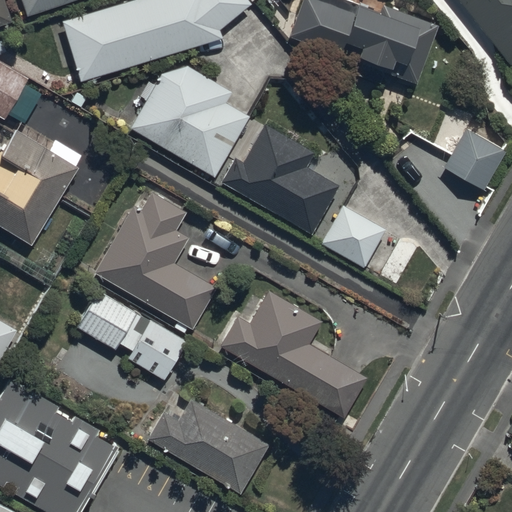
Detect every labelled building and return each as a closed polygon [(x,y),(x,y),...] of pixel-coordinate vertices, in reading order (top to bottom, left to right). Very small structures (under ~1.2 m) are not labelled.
[(20,0),(29,23),(95,0),(20,0)] [(173,0),(69,32),(85,86),(217,47),(253,15),(239,0),(173,0)] [(436,39),(324,0),(307,0),(294,38),(420,82),(436,39)] [(511,0),(456,0),(511,67),(511,66),(511,0)] [(0,1),(0,31),(10,28),(0,1)] [(0,72),(0,122),(8,127),(29,88),(0,72)] [(162,81),(129,140),(218,188),(255,122),(231,109),(236,100),(188,74),(162,81)] [(464,126),(442,164),(481,187),(503,149),(464,126)] [(261,132),(226,196),(315,244),(342,194),(308,176),(316,162),(261,132)] [(16,143),(0,169),(0,236),(33,256),(77,178),(16,143)] [(139,184),(91,268),(191,324),(215,281),(172,256),(185,232),(175,227),(185,209),(139,184)] [(347,218),(328,250),(367,273),(386,240),(347,218)] [(95,287),(77,323),(118,344),(136,308),(95,287)] [(233,310),(215,340),(334,408),(357,367),(307,338),(316,320),(264,291),(248,319),(233,310)] [(0,346),(13,324),(0,316),(0,346)] [(71,511),(118,425),(10,368),(0,386),(0,484),(52,511),(71,511)] [(161,407),(145,435),(239,488),(267,440),(190,396),(178,416),(161,407)]
